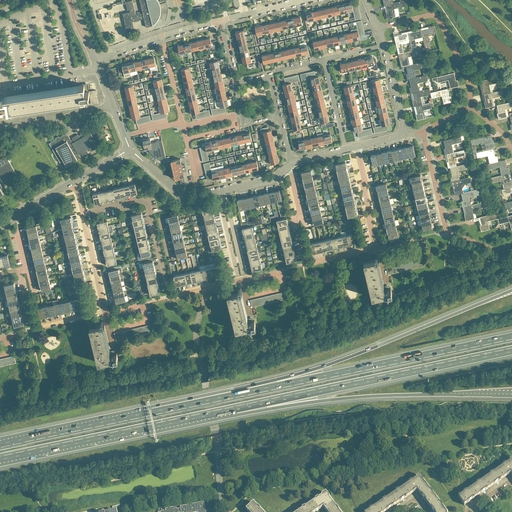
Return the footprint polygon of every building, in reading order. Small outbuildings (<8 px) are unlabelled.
[(167,8),(167,6),(167,4),(167,3),(166,2),(166,1),(166,2),(165,0),(139,0),(143,13),(140,14),(137,15),(136,15),(132,0),(125,2),(127,10),(130,10),(130,12),(122,14),(123,14),(126,29),(126,30),(134,28),(132,22),(144,19),(146,27),(153,25),(152,21),(153,21),(154,20),(155,19),(155,18),(158,20),(157,19),(158,17),(165,20),(166,19),(166,18),(167,17),(167,16),(167,15),(167,14),(167,13),(168,12),(168,10),(168,9),(167,8)] [(400,2),(392,4),(386,5),(388,13),(386,13),(387,19),(388,19),(396,17),(394,9),(408,6),(409,6),(407,0),(403,1),(400,2)] [(352,6),(351,3),(344,4),(346,13),(353,11),(352,9),(352,6)] [(346,13),(344,4),(338,6),(340,14),(346,13)] [(340,14),(338,6),(331,7),(333,16),(340,14)] [(333,16),(331,7),(325,9),(327,17),(333,16)] [(319,10),(321,19),(327,17),(325,9),(319,10)] [(321,19),(319,10),(312,12),(314,20),(321,19)] [(314,20),(312,12),(306,13),(308,22),(314,20)] [(293,18),(295,27),(302,25),(300,17),(293,18)] [(289,28),(295,27),(293,18),(287,20),(289,28)] [(289,28),(287,20),(280,21),(282,30),(289,28)] [(282,30),(280,21),(274,23),(276,31),(282,30)] [(276,31),(274,23),(267,24),(269,33),(276,31)] [(269,33),(267,24),(261,26),(263,34),(269,33)] [(263,34),(261,26),(255,27),(257,36),(263,34)] [(428,27),(429,29),(421,31),(422,37),(425,50),(431,49),(431,48),(428,36),(436,34),(434,26),(428,27)] [(359,36),(358,33),(357,31),(357,29),(350,30),(351,33),(353,41),(359,40),(359,36)] [(411,51),(417,49),(414,39),(422,37),(421,31),(421,29),(415,30),(415,32),(408,34),(409,41),(411,48),(411,50),(411,51)] [(245,37),(243,30),(235,32),(237,39),(245,37)] [(401,42),(409,41),(408,34),(407,32),(401,33),(402,35),(394,37),(396,46),(398,54),(400,54),(403,53),(403,50),(401,42)] [(353,41),(351,33),(345,34),(347,43),(353,41)] [(347,43),(345,34),(338,36),(340,44),(347,43)] [(340,44),(338,36),(332,37),(334,46),(340,44)] [(247,43),(245,37),(237,39),(238,45),(247,43)] [(334,46),(332,37),(325,39),(327,47),(334,46)] [(205,48),(212,47),(213,50),(218,48),(216,41),(211,42),(210,38),(203,40),(205,48)] [(327,47),(325,39),(319,40),(321,49),(327,47)] [(205,48),(203,40),(197,41),(199,50),(205,48)] [(321,49),(319,40),(313,42),(314,50),(321,49)] [(199,50),(197,41),(190,43),(192,50),(192,51),(196,50),(199,50)] [(192,50),(190,43),(184,44),(185,50),(186,53),(192,51),(192,50)] [(245,50),(248,50),(247,43),(238,45),(239,50),(240,52),(245,50)] [(186,53),(185,50),(184,44),(177,46),(179,54),(186,53)] [(308,54),(308,50),(306,45),(300,47),(301,50),(302,55),(308,54)] [(296,57),(302,55),(301,50),(300,47),(293,48),(294,50),(296,57)] [(296,57),(294,50),(293,48),(287,50),(289,58),(296,57)] [(418,55),(417,50),(417,49),(411,51),(409,51),(403,53),(400,54),(401,61),(400,61),(401,67),(406,66),(410,65),(408,57),(418,55)] [(241,58),(250,56),(248,50),(245,50),(240,52),(241,58)] [(289,58),(287,50),(281,51),(283,60),(289,58)] [(283,60),(281,51),(274,53),(276,61),(283,60)] [(276,61),(274,53),(268,54),(270,63),(276,61)] [(270,63),(268,54),(261,56),(263,64),(270,63)] [(243,65),(247,64),(248,67),(254,66),(253,62),(254,62),(254,59),(251,60),(250,56),(241,58),(243,65)] [(156,66),(154,57),(147,59),(149,67),(156,66)] [(378,70),(375,59),(372,57),(365,58),(367,67),(372,65),(374,71),(378,70)] [(361,68),(367,67),(365,58),(359,60),(361,68)] [(149,67),(147,59),(141,60),(143,69),(149,67)] [(143,69),(141,60),(134,62),(136,70),(143,69)] [(219,67),(218,60),(209,62),(211,69),(219,67)] [(361,68),(359,60),(353,61),(355,70),(361,68)] [(355,70),(353,61),(346,63),(348,71),(355,70)] [(136,70),(134,62),(128,64),(130,72),(136,70)] [(415,78),(414,70),(424,67),(424,68),(423,62),(420,63),(410,65),(406,66),(407,74),(406,74),(407,80),(409,80),(409,79),(415,78)] [(348,71),(346,63),(340,64),(342,73),(348,71)] [(130,72),(128,64),(121,65),(124,77),(131,76),(130,72)] [(190,74),(189,67),(181,69),(182,76),(190,74)] [(219,67),(211,69),(212,75),(221,73),(219,67)] [(222,80),(221,73),(212,75),(214,82),(222,80)] [(454,73),(432,78),(433,81),(437,80),(438,83),(438,82),(448,80),(450,88),(459,86),(457,80),(455,81),(454,73)] [(192,80),(190,74),(182,76),(184,82),(192,80)] [(427,81),(426,75),(415,78),(409,79),(409,80),(411,87),(409,88),(410,94),(412,93),(419,91),(417,83),(427,81)] [(315,77),(312,78),(310,78),(311,85),(320,83),(318,76),(315,77)] [(490,93),(488,85),(499,82),(499,83),(499,82),(498,77),(480,81),(481,81),(482,88),(481,89),(482,95),(484,95),(484,94),(490,93)] [(163,85),(161,79),(153,81),(154,87),(163,85)] [(381,85),(379,79),(371,81),(372,87),(381,85)] [(185,89),(193,87),(192,80),(184,82),(185,89)] [(214,82),(215,88),(224,86),(222,80),(214,82)] [(89,95),(89,91),(88,83),(82,84),(83,85),(79,86),(7,97),(9,106),(9,110),(10,110),(81,99),(81,100),(86,99),(86,97),(85,98),(85,96),(89,95)] [(284,91),(292,89),(291,83),(288,83),(285,84),(282,85),(284,91)] [(320,83),(311,85),(313,91),(321,89),(320,83)] [(134,92),(133,85),(124,87),(126,94),(134,92)] [(164,92),(163,85),(154,87),(156,94),(164,92)] [(352,85),(343,87),(345,94),(353,92),(352,85)] [(382,92),(381,85),(372,87),(374,94),(382,92)] [(225,93),(224,87),(224,86),(215,88),(217,95),(224,93),(225,93)] [(195,93),(193,87),(185,89),(187,95),(195,93)] [(294,96),(292,89),(284,91),(285,98),(294,96)] [(323,96),(321,89),(313,91),(314,98),(323,96)] [(430,94),(430,93),(429,89),(419,91),(412,93),(414,101),(412,101),(414,107),(415,106),(422,105),(420,97),(430,94)] [(447,89),(430,93),(430,94),(431,98),(442,96),(443,104),(452,102),(451,96),(449,96),(447,89)] [(96,90),(89,91),(89,95),(91,105),(98,104),(96,90)] [(502,96),(501,90),(490,93),(484,94),(484,95),(486,102),(484,102),(485,108),(494,106),(492,98),(502,96)] [(134,92),(126,94),(127,100),(136,99),(134,92)] [(166,98),(164,92),(156,94),(157,100),(166,98)] [(355,98),(353,92),(345,94),(346,100),(355,98)] [(384,98),(382,92),(374,94),(375,100),(384,98)] [(195,93),(187,95),(188,101),(197,99),(195,93)] [(217,95),(218,101),(227,99),(225,93),(224,93),(217,95)] [(287,104),(295,102),(294,96),(285,98),(287,104)] [(324,102),(323,96),(314,98),(316,104),(324,102)] [(0,107),(9,106),(7,97),(0,98),(0,107)] [(166,98),(157,100),(159,107),(167,105),(166,98)] [(356,105),(355,98),(346,100),(348,107),(356,105)] [(385,105),(384,98),(375,100),(377,107),(385,105)] [(137,105),(136,99),(127,100),(129,107),(137,105)] [(188,101),(190,108),(198,106),(197,99),(188,101)] [(228,106),(227,99),(218,101),(220,107),(220,108),(222,107),(224,107),(225,107),(228,106)] [(497,106),(499,113),(497,113),(498,120),(507,117),(505,109),(511,107),(511,101),(504,104),(502,104),(496,105),(497,106)] [(297,109),(295,102),(287,104),(288,111),(297,109)] [(316,104),(317,111),(326,109),(324,102),(316,104)] [(425,118),(423,110),(433,108),(434,108),(433,106),(432,102),(427,104),(422,105),(415,106),(417,114),(415,114),(417,120),(425,118)] [(139,111),(137,105),(129,107),(130,113),(139,111)] [(169,111),(167,105),(159,107),(160,113),(162,113),(165,112),(169,111)] [(358,111),(356,105),(348,107),(349,113),(358,111)] [(385,105),(377,107),(378,113),(387,111),(385,105)] [(200,112),(198,106),(190,108),(191,114),(195,114),(198,113),(200,112)] [(297,109),(288,111),(290,117),(298,115),(297,109)] [(327,115),(326,109),(317,111),(319,117),(327,115)] [(140,118),(139,111),(130,113),(132,120),(135,119),(138,118),(140,118)] [(359,118),(358,111),(349,113),(351,120),(359,118)] [(388,117),(387,111),(378,113),(380,119),(388,117)] [(291,123),(300,121),(298,115),(290,117),(291,123)] [(329,122),(327,115),(319,117),(320,123),(329,122)] [(388,117),(380,119),(381,126),(382,126),(384,125),(387,125),(390,124),(388,117)] [(351,120),(353,126),(361,124),(359,118),(351,120)] [(293,130),(301,128),(300,121),(291,123),(293,130)] [(362,131),(362,130),(361,124),(353,126),(354,133),(357,132),(360,131),(362,131)] [(273,136),(271,130),(268,131),(267,127),(260,129),(262,135),(263,134),(264,138),(273,136)] [(96,149),(94,145),(96,143),(97,145),(102,142),(95,129),(89,132),(90,133),(88,134),(86,130),(80,134),(81,135),(78,136),(78,135),(72,138),(73,140),(71,141),(66,134),(60,138),(59,136),(55,138),(56,140),(49,144),(55,155),(58,160),(60,162),(60,163),(64,161),(66,166),(77,160),(80,158),(79,156),(82,155),(83,156),(88,153),(87,152),(90,150),(90,152),(96,149)] [(251,141),(249,133),(243,134),(245,142),(251,141)] [(245,142),(243,134),(236,136),(238,144),(245,142)] [(332,142),(330,134),(323,135),(325,144),(332,142)] [(319,145),(325,144),(323,135),(317,137),(319,145)] [(493,141),(491,142),(490,135),(472,139),(474,145),(484,142),(486,150),(486,151),(493,149),(495,149),(493,141)] [(238,144),(236,136),(230,137),(232,145),(238,144)] [(264,138),(266,145),(274,143),(273,136),(264,138)] [(232,145),(230,137),(223,139),(225,147),(232,145)] [(319,145),(317,137),(311,139),(313,147),(319,145)] [(443,141),(445,148),(443,149),(445,155),(446,155),(446,154),(453,153),(451,145),(461,142),(461,140),(460,137),(443,141)] [(150,138),(142,140),(144,147),(145,150),(148,149),(149,150),(149,152),(158,160),(162,159),(164,166),(167,165),(166,161),(166,158),(162,140),(159,141),(151,143),(150,138)] [(225,147),(223,139),(217,140),(219,148),(225,147)] [(313,147),(311,139),(304,140),(306,148),(313,147)] [(219,148),(217,140),(211,142),(213,150),(219,148)] [(306,148),(304,140),(298,142),(300,150),(306,148)] [(211,142),(204,143),(204,144),(205,146),(205,147),(206,150),(206,152),(206,151),(213,150),(211,142)] [(274,143),(266,145),(267,151),(276,149),(274,143)] [(269,158),(277,156),(276,149),(267,151),(269,158)] [(496,156),(495,156),(493,149),(486,151),(486,150),(475,153),(477,158),(487,156),(489,164),(498,162),(496,156)] [(392,151),(394,161),(395,163),(400,162),(399,160),(399,159),(397,150),(392,151)] [(446,162),(448,168),(449,168),(456,166),(454,158),(465,156),(463,150),(453,153),(446,154),(446,155),(448,162),(446,162)] [(0,196),(3,195),(3,194),(0,188),(0,187),(2,186),(2,185),(1,184),(0,182),(0,181),(2,181),(3,183),(3,182),(13,177),(14,176),(16,175),(17,175),(12,166),(9,161),(5,154),(0,157),(0,196)] [(279,162),(277,156),(269,158),(270,164),(279,162)] [(186,170),(185,166),(185,164),(182,165),(180,159),(171,161),(175,179),(179,178),(180,184),(183,184),(181,177),(184,177),(183,171),(186,170)] [(501,176),(510,174),(508,168),(507,168),(505,160),(498,162),(489,164),(487,164),(489,170),(499,167),(501,175),(501,176)] [(258,169),(256,161),(250,163),(252,171),(258,169)] [(252,171),(250,163),(243,164),(245,173),(252,171)] [(239,174),(245,173),(243,164),(237,166),(239,174)] [(457,172),(468,169),(467,164),(456,166),(449,168),(451,176),(450,176),(451,182),(453,181),(459,180),(459,179),(457,172)] [(239,174),(237,166),(230,167),(232,176),(239,174)] [(232,176),(230,167),(224,169),(226,177),(232,176)] [(226,177),(224,169),(218,170),(220,179),(226,177)] [(213,180),(220,179),(218,170),(211,172),(211,174),(213,180)] [(504,189),(511,186),(511,182),(510,174),(501,176),(501,175),(491,178),(492,183),(500,181),(501,184),(503,184),(504,189)] [(421,180),(420,176),(420,175),(408,178),(409,183),(421,181),(421,180)] [(462,193),(461,185),(471,183),(470,177),(459,179),(459,180),(453,181),(454,189),(453,189),(454,195),(461,194),(463,193),(462,193)] [(422,186),(421,181),(409,183),(410,189),(412,188),(423,186),(422,186)] [(511,186),(504,189),(501,190),(502,195),(511,192),(511,186)] [(471,205),(469,197),(479,195),(478,189),(462,193),(463,193),(461,194),(463,201),(461,202),(462,208),(464,207),(471,205)] [(316,191),(306,194),(306,193),(305,194),(306,194),(307,199),(317,197),(317,196),(320,196),(318,191),(316,191)] [(250,207),(247,198),(248,198),(248,197),(247,198),(242,199),(245,209),(244,209),(245,209),(250,207),(250,208),(250,207)] [(427,207),(426,202),(416,204),(414,205),(415,210),(417,209),(427,207)] [(481,203),(471,205),(464,207),(466,215),(464,215),(466,221),(474,219),(472,211),(482,208),(481,203)] [(214,217),(213,212),(203,214),(200,215),(201,220),(204,219),(214,217)] [(498,219),(497,213),(479,217),(481,225),(479,226),(481,232),(490,230),(488,222),(498,219)] [(178,220),(178,219),(180,218),(179,214),(178,215),(177,214),(167,217),(168,217),(169,222),(168,222),(179,220),(178,220)] [(511,215),(498,219),(499,225),(509,222),(511,230),(511,229),(511,215)] [(397,231),(387,233),(387,234),(387,233),(388,238),(388,239),(400,236),(399,230),(397,231)] [(75,238),(74,233),(64,235),(62,236),(63,241),(65,241),(75,238)] [(115,241),(112,242),(111,242),(112,242),(102,244),(102,245),(103,249),(103,250),(113,247),(116,246),(115,241)] [(222,248),(221,248),(220,244),(221,243),(220,243),(210,246),(208,247),(209,251),(211,251),(222,249),(222,248)] [(10,265),(7,255),(2,256),(4,266),(5,266),(9,265),(10,265)] [(44,257),(34,259),(33,259),(33,260),(34,260),(35,264),(34,264),(34,265),(45,262),(47,262),(46,256),(44,257)] [(384,295),(378,268),(376,259),(377,259),(374,259),(363,262),(365,262),(373,297),(372,298),(384,295)] [(122,274),(121,268),(117,269),(116,266),(108,268),(109,271),(108,271),(108,272),(109,272),(110,277),(109,277),(122,274)] [(123,279),(122,274),(109,277),(110,277),(111,282),(121,280),(123,279)] [(181,285),(179,275),(174,276),(173,276),(173,277),(176,286),(181,285)] [(125,290),(124,284),(122,285),(112,287),(112,288),(113,293),(125,290)] [(160,293),(158,288),(159,288),(159,287),(148,290),(149,290),(150,295),(160,293)] [(114,298),(127,295),(125,290),(113,293),(115,298),(114,298)] [(248,327),(241,300),(240,296),(239,292),(241,291),(240,291),(227,294),(227,295),(228,294),(237,329),(235,330),(248,327)] [(127,295),(114,298),(115,300),(110,302),(111,305),(115,304),(115,303),(129,300),(128,295),(127,295)] [(55,315),(53,305),(53,304),(52,301),(47,302),(48,306),(50,316),(55,315)] [(21,314),(20,309),(10,312),(8,312),(9,317),(11,317),(21,314)] [(110,360),(106,342),(102,324),(103,324),(100,324),(89,327),(91,327),(99,362),(98,362),(98,363),(110,360)] [(511,458),(509,461),(506,463),(504,464),(502,466),(498,469),(497,469),(504,478),(507,476),(506,475),(508,473),(509,474),(510,473),(511,473),(511,474),(511,458)] [(504,478),(497,469),(492,473),(491,473),(489,475),(484,478),(491,487),(494,485),(493,484),(495,482),(496,483),(497,482),(498,482),(497,481),(500,479),(500,480),(504,478)] [(418,492),(427,485),(426,485),(423,480),(419,475),(415,478),(412,481),(411,480),(410,481),(408,483),(403,486),(409,495),(413,493),(412,492),(414,490),(415,491),(416,490),(418,492)] [(484,490),(486,489),(487,490),(491,487),(484,478),(479,482),(479,481),(478,483),(476,484),(471,487),(477,496),(481,494),(480,493),(482,491),(483,492),(484,491),(485,491),(484,490)] [(432,492),(430,490),(427,485),(418,492),(420,495),(421,495),(423,497),(422,497),(423,498),(424,499),(426,501),(425,501),(428,505),(437,499),(436,498),(433,493),(432,492)] [(409,495),(403,486),(398,490),(398,489),(396,491),(395,492),(390,495),(396,504),(400,502),(399,501),(401,499),(401,500),(403,499),(404,499),(403,498),(405,497),(406,497),(409,495)] [(477,496),(471,487),(466,491),(464,492),(463,493),(459,496),(459,495),(458,496),(459,497),(458,497),(464,505),(468,503),(467,502),(469,501),(471,500),(472,500),(471,499),(473,498),(474,499),(477,496)] [(333,502),(329,497),(326,492),(321,495),(318,498),(317,497),(316,499),(314,500),(310,503),(309,503),(315,511),(319,510),(318,509),(320,507),(321,508),(322,507),(323,507),(324,508),(333,502)] [(396,504),(390,495),(385,499),(383,500),(382,501),(377,504),(382,511),(384,511),(386,511),(386,510),(388,508),(388,509),(389,508),(390,508),(390,507),(392,506),(393,506),(396,504)] [(446,511),(442,506),(442,505),(440,503),(437,499),(428,505),(430,508),(431,507),(432,509),(431,510),(432,511),(433,511),(434,511),(446,511),(447,511),(446,511)] [(205,511),(204,502),(180,506),(180,508),(177,509),(176,507),(161,509),(162,511),(160,511),(205,511)] [(338,509),(337,507),(333,502),(324,508),(327,511),(328,511),(340,511),(339,510),(338,509)] [(260,509),(259,508),(258,507),(254,503),(255,503),(254,503),(253,503),(246,510),(247,511),(263,511),(260,509)] [(315,511),(309,503),(305,507),(304,506),(303,508),(301,509),(296,511),(315,511)]
